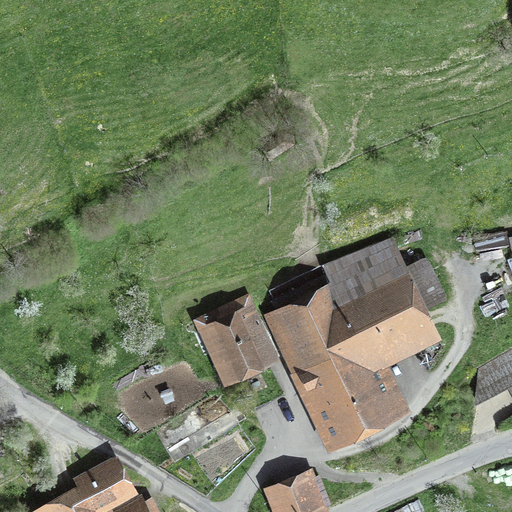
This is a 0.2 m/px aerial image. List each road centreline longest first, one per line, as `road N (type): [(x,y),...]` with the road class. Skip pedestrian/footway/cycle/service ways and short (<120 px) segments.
road 1 (track): [(230,511),(261,473),(363,446),(414,412),(459,346),(463,270)]
road 2 (residential): [(0,378),(210,511)]
road 3 (unclassified): [(511,443),(348,511)]
